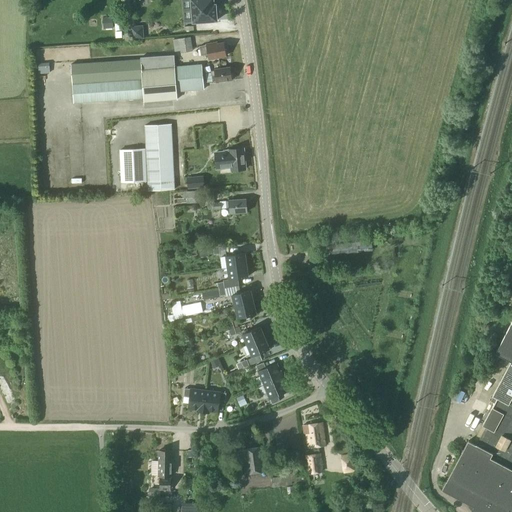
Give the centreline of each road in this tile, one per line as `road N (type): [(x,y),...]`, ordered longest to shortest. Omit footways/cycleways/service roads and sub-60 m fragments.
road 1 (tertiary): [(331,390),(305,359),(276,280),(240,0)]
road 2 (unclassified): [(99,427),(229,428),(331,390)]
road 3 (tertiary): [(430,511),(331,390)]
